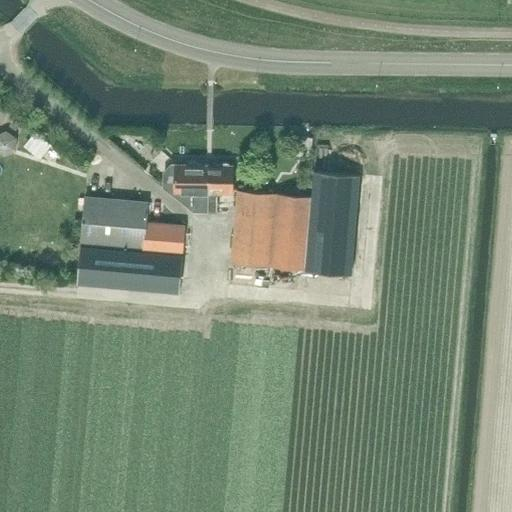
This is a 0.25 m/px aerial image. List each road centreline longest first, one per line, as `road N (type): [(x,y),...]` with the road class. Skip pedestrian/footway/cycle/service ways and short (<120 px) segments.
road 1 (track): [(370,185),(359,301),(0,287)]
road 2 (tertiary): [(511,66),(215,55),(86,0)]
